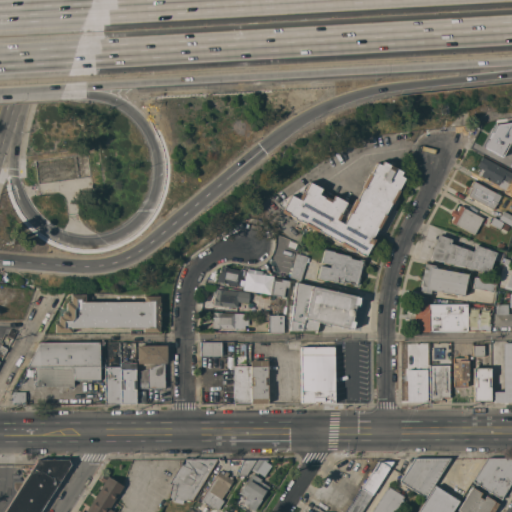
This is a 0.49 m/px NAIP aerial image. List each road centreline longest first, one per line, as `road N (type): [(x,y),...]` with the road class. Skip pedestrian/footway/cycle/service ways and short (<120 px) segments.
road 1 (secondary): [(511,431),(0,434)]
road 2 (motorway): [(63,86),(511,56)]
road 3 (motorway): [(73,55),(511,30)]
road 4 (motorway): [(0,261),(114,263),(144,250),(262,149)]
road 5 (residential): [(443,154),(391,297),(388,432)]
road 6 (motorway): [(63,86),(132,110),(151,133),(160,164),(155,197),(139,221),(111,239),(67,241)]
road 7 (motorway): [(262,149),(304,117),(361,93),(511,73)]
road 8 (residential): [(252,245),(224,250),(201,266),(189,290),(186,433)]
road 9 (motorway): [(243,0),(89,8)]
road 10 (motorway): [(67,241),(35,223),(16,197),(12,112)]
